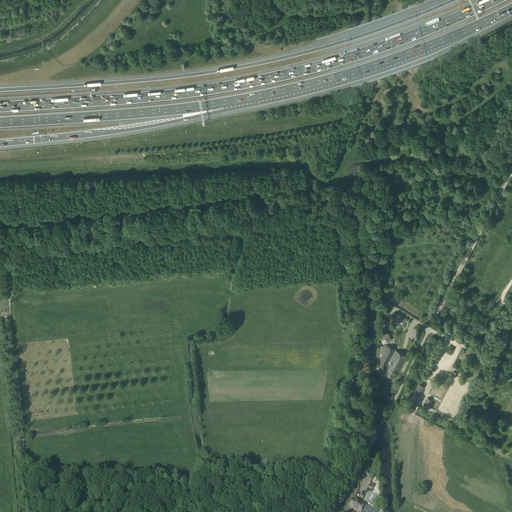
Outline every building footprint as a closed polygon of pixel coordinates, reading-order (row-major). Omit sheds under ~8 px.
[(398,313),(394,316),(394,321),(398,323),(402,321),(402,316),(398,313)] [(380,320),(381,326),(383,326),(384,330),(388,329),(387,319),(380,320)] [(383,332),(380,337),(382,342),(388,343),(391,338),(389,333),(383,332)] [(381,369),(385,371),(384,373),(395,379),(407,357),(385,345),(382,350),(382,351),(381,353),(383,355),(381,360),(381,369)] [(419,384),(410,399),(416,402),(424,387),(419,384)] [(427,398),(423,406),(427,408),(432,400),(427,398)] [(365,511),(366,511),(362,510),(365,505),(353,500),(350,507),(359,511),(365,511)]
